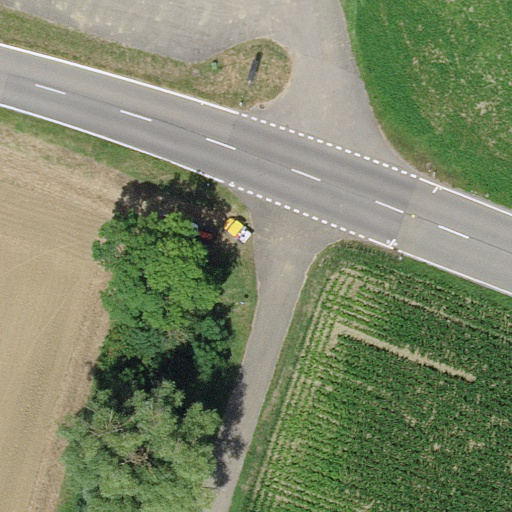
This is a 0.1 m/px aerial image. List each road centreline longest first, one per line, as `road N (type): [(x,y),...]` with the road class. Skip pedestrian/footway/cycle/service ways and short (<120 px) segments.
road 1 (secondary): [(0,73),(511,252)]
road 2 (track): [(215,511),(308,177),(330,124),(310,0)]
road 3 (track): [(170,0),(221,18),(312,18)]
